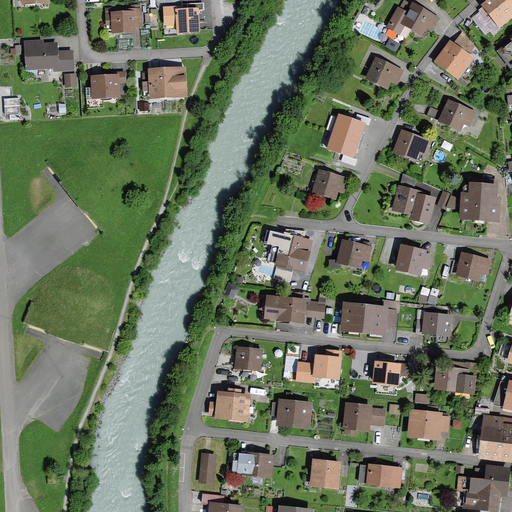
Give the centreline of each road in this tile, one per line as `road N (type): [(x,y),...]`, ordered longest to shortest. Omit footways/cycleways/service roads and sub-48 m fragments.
road 1 (residential): [(511,249),(476,357),(219,333),(190,432)]
road 2 (residential): [(190,432),(511,466)]
road 3 (residential): [(482,0),(424,55),(339,228)]
road 4 (residential): [(81,0),(83,48),(91,58),(210,51)]
road 5 (residential): [(339,228),(511,249)]
